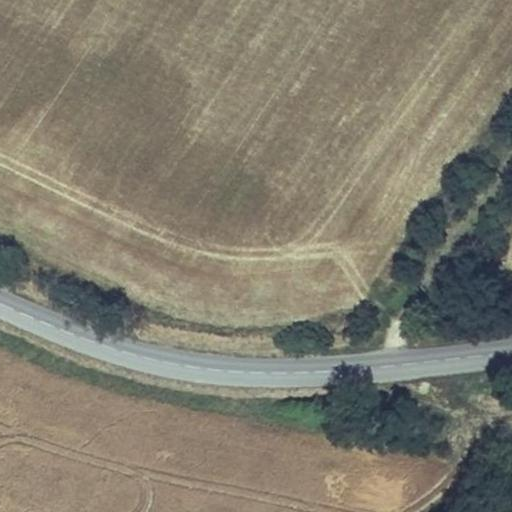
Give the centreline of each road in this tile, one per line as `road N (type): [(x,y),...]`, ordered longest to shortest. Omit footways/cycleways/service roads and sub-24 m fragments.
road 1 (tertiary): [(0,302),(117,349),(248,372),(511,352)]
road 2 (track): [(391,366),(390,347),(415,299),(511,167)]
